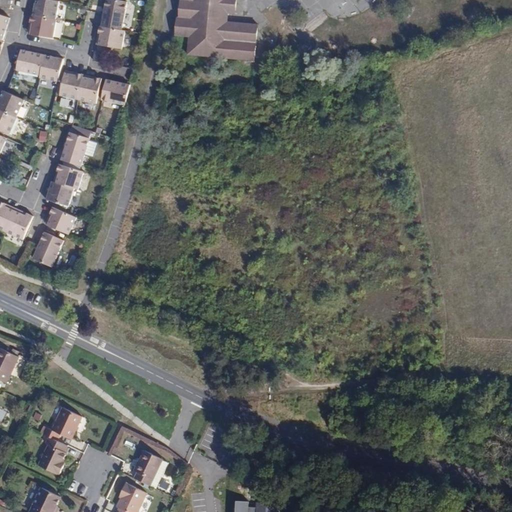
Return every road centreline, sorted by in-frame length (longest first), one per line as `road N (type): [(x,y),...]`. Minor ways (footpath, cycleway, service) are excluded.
road 1 (unclassified): [(511,493),(259,423),(194,395)]
road 2 (unclassified): [(0,300),(194,395)]
